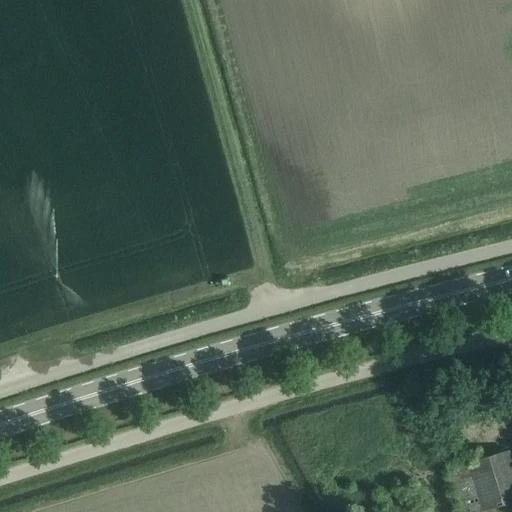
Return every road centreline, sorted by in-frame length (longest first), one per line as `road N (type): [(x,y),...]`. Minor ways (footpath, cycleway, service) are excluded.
road 1 (unclassified): [(0,394),(192,329),(511,248)]
road 2 (primary): [(0,423),(394,304),(511,278)]
road 3 (unclassified): [(0,477),(511,337)]
